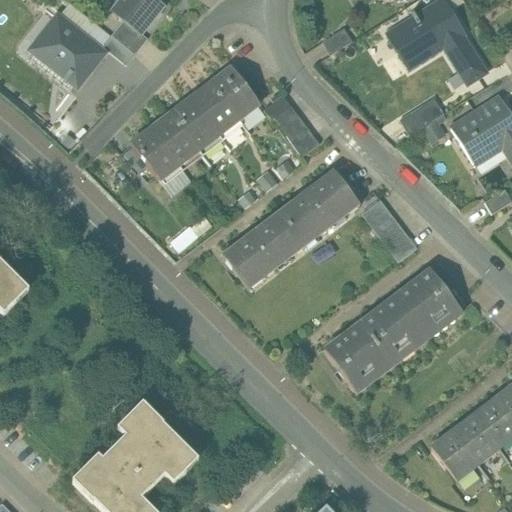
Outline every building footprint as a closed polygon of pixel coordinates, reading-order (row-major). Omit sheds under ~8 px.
[(122,0),(111,14),(123,23),(141,37),(142,37),(164,9),(152,0),(122,0)] [(444,50),(463,38),(465,36),(443,1),(427,11),(428,12),(416,20),(414,15),(411,17),(412,20),(386,36),(409,72),(444,50)] [(102,56),(57,21),(32,53),(76,88),(102,56)] [(141,37),(123,23),(111,38),(135,57),(147,41),(142,37),(141,37)] [(344,31),(322,45),(330,57),(352,44),(344,31)] [(135,57),(111,38),(102,49),(126,68),(135,57)] [(463,38),(444,50),(467,87),(486,75),(463,38)] [(259,106),(232,71),(212,86),(239,122),(259,106)] [(239,122),(212,86),(192,101),(219,137),(239,122)] [(283,98),(264,112),(271,122),(290,107),(283,98)] [(511,118),(500,99),(450,131),(474,169),(502,151),(511,166),(511,118)] [(219,137),(192,101),(172,116),(199,152),(219,137)] [(433,101),(399,122),(409,138),(443,116),(433,101)] [(290,107),(271,122),(279,132),(297,117),(290,107)] [(199,152),(172,116),(162,124),(164,126),(154,133),(153,131),(152,132),(179,168),(199,152)] [(297,117),(279,132),(286,141),(305,127),(297,117)] [(305,127),(286,141),(293,151),(312,136),(305,127)] [(179,168),(152,132),(132,147),(159,183),(179,168)] [(312,136),(293,151),(300,160),(319,146),(312,136)] [(334,173),(278,215),(305,250),(360,208),(334,173)] [(504,193),(484,206),(491,217),(511,204),(504,193)] [(417,250),(380,202),(362,217),(398,264),(417,250)] [(278,215),(222,258),(249,293),(305,250),(278,215)] [(0,318),(1,317),(3,319),(28,294),(0,266),(0,318)] [(462,315),(432,274),(396,301),(427,342),(462,315)] [(427,342),(396,301),(361,328),(391,368),(427,342)] [(391,368),(361,328),(325,355),(356,395),(391,368)] [(511,390),(494,403),(511,426),(511,390)] [(511,441),(511,426),(494,403),(473,419),(499,452),(511,441)] [(142,406),(116,432),(124,440),(101,464),(97,460),(72,485),(93,506),(94,505),(100,511),(148,511),(147,511),(171,487),(173,489),(198,465),(162,429),(163,427),(142,406)] [(499,452),(473,419),(452,435),(478,468),(499,452)] [(452,435),(431,451),(456,484),(478,468),(452,435)] [(467,490),(480,478),(474,472),(461,484),(467,490)]
